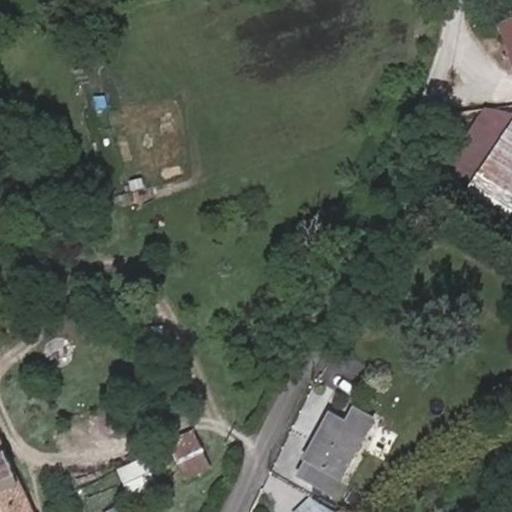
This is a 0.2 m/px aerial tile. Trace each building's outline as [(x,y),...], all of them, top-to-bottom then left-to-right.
[(503,235),(511,222),(511,139),(463,204),(503,235)] [(327,419),(297,479),(330,497),(370,424),(351,413),(343,428),(327,419)] [(194,432),(167,444),(180,476),(207,462),(194,432)] [(271,470),(287,477),(299,447),(284,440),(271,470)] [(29,511),(0,447),(0,511),(29,511)] [(270,474),(257,499),(280,511),(291,511),(303,492),(270,474)] [(96,511),(113,511),(110,503),(96,509),(96,511)]
